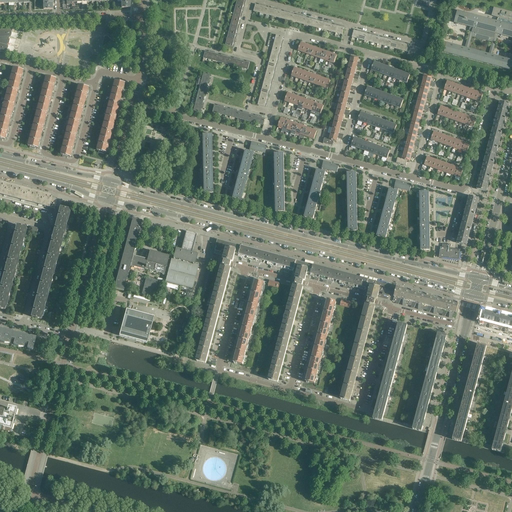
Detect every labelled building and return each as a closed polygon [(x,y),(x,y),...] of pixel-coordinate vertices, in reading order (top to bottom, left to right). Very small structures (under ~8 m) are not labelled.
[(260,13),(262,5),(260,4),(260,5),(255,4),(254,11),(260,13)] [(241,12),(242,8),(236,7),(234,13),(242,15),(243,13),(241,12)] [(273,16),(275,8),(273,7),(272,9),(268,8),(266,14),(273,16)] [(279,18),(281,11),(277,10),(277,9),(275,8),(273,16),(279,18)] [(444,43),(442,52),(511,70),(511,64),(511,61),(492,56),(493,53),(498,34),(511,37),(511,12),(495,8),(493,17),(498,18),(497,22),(458,11),(455,23),(471,27),(465,49),(444,43)] [(285,19),(287,11),(285,11),(285,12),(281,11),(279,18),(285,19)] [(298,23),(300,15),(298,14),(297,15),(293,14),(292,21),(298,23)] [(304,24),(306,18),(302,17),(302,15),(300,15),(298,23),(304,24)] [(311,26),(313,18),(310,17),(310,19),(306,18),(304,24),(311,26)] [(317,28),(319,21),(315,20),(315,19),(313,18),(311,26),(317,28)] [(238,25),(239,21),(233,19),(231,26),(239,28),(239,25),(238,25)] [(323,29),(325,21),(323,21),(323,22),(319,21),(317,28),(323,29)] [(336,33),(338,25),(336,24),(335,25),(331,24),(329,31),(336,33)] [(342,34),(344,28),(340,27),(340,25),(338,25),(336,33),(342,34)] [(0,44),(6,46),(7,45),(8,38),(10,37),(12,29),(0,29),(0,44)] [(358,39),(360,31),(358,30),(358,31),(354,30),(352,37),(358,39)] [(365,40),(366,34),(362,33),(363,31),(360,31),(358,39),(365,40)] [(235,38),(236,34),(229,32),(228,38),(235,40),(236,38),(235,38)] [(371,42),(373,34),(371,33),(370,35),(366,34),(365,40),(371,42)] [(282,41),(283,37),(277,35),(275,42),(283,44),(283,41),(282,41)] [(384,45),(386,37),(383,37),(383,38),(379,37),(377,44),(384,45)] [(390,47),(392,40),(388,39),(388,38),(386,37),(384,45),(390,47)] [(232,47),(233,42),(235,43),(235,40),(228,38),(226,45),(232,47)] [(396,49),(398,41),(396,40),(396,41),(392,40),(390,47),(396,49)] [(282,46),(283,44),(275,42),(273,48),(280,50),(281,46),(282,46)] [(409,52),(411,44),(409,43),(408,45),(404,44),(403,50),(409,52)] [(415,54),(417,47),(413,46),(413,45),(411,44),(409,52),(415,54)] [(279,54),(280,50),(273,48),(272,54),(279,56),(280,54),(279,54)] [(210,59),(212,51),(210,51),(209,52),(205,51),(203,58),(210,59)] [(222,63),(225,55),(222,54),(222,56),(218,55),(216,61),(222,63)] [(279,59),(279,56),(272,54),(270,61),(276,62),(277,58),(279,59)] [(229,64),(230,58),(227,57),(227,55),(225,55),(222,63),(229,64)] [(357,64),(359,58),(351,56),(350,62),(357,64)] [(235,66),(237,58),(235,58),(234,59),(230,58),(229,64),(235,66)] [(241,68),(243,61),(239,60),(239,59),(237,58),(235,66),(241,68)] [(248,69),(250,62),(247,61),(247,62),(243,61),(241,68),(248,69)] [(275,66),(276,62),(270,61),(268,67),(276,69),(277,67),(275,66)] [(21,76),(23,70),(21,70),(21,68),(16,67),(15,68),(13,68),(10,82),(19,84),(20,79),(21,79),(22,76),(21,76)] [(275,71),(276,69),(268,67),(267,73),(273,75),(274,71),(275,71)] [(209,78),(210,74),(204,73),(202,79),(210,81),(210,79),(209,78)] [(272,79),(273,75),(267,73),(265,80),(273,82),(273,79),(272,79)] [(54,84),(55,79),(54,78),(54,77),(49,76),(48,77),(46,76),(42,90),(52,93),(53,88),(54,88),(54,84)] [(430,84),(432,78),(424,76),(423,82),(430,84)] [(123,89),(124,83),(122,83),(122,81),(117,80),(116,81),(115,81),(111,95),(120,97),(122,91),(122,92),(123,89)] [(272,84),(273,82),(265,80),(263,86),(270,88),(271,84),(272,84)] [(17,93),(18,90),(18,89),(19,84),(10,82),(6,95),(15,98),(17,93)] [(87,93),(88,87),(86,87),(86,86),(81,84),(80,85),(79,85),(75,99),(84,102),(86,96),(87,93)] [(206,91),(207,87),(200,85),(199,92),(206,94),(207,91),(206,91)] [(269,92),(270,88),(263,86),(262,92),(269,94),(270,92),(269,92)] [(50,102),(51,98),(50,98),(52,93),(42,90),(39,104),(48,107),(49,101),(50,102)] [(206,96),(206,94),(199,92),(197,98),(203,100),(204,96),(206,96)] [(14,107),(14,103),(15,98),(6,95),(2,109),(12,112),(13,107),(14,107)] [(119,103),(120,97),(111,95),(107,109),(117,111),(118,105),(119,105),(119,103)] [(202,104),(203,100),(197,98),(195,104),(203,106),(204,104),(202,104)] [(82,110),(83,107),(84,102),(75,99),(71,113),(81,115),(82,110)] [(265,104),(266,100),(260,99),(258,105),(266,107),(267,105),(265,104)] [(508,109),(510,104),(508,104),(507,103),(506,104),(500,102),(498,109),(508,112),(508,110),(509,110),(509,109),(508,109)] [(46,115),(47,112),(48,107),(39,104),(35,118),(44,121),(46,115)] [(200,112),(201,108),(202,109),(203,106),(195,104),(194,111),(200,112)] [(219,113),(221,105),(218,105),(218,106),(214,105),(212,111),(219,113)] [(225,115),(227,108),(223,107),(223,106),(221,105),(219,113),(225,115)] [(231,117),(233,109),(231,108),(231,109),(227,108),(225,115),(231,117)] [(10,121),(11,117),(10,117),(12,112),(2,109),(0,117),(0,123),(8,126),(9,120),(10,121)] [(115,117),(117,111),(107,109),(104,122),(113,125),(115,119),(116,117),(115,117)] [(507,115),(508,114),(507,113),(508,112),(498,109),(496,116),(506,119),(507,115)] [(244,120),(246,112),(244,111),(243,113),(239,112),(237,118),(244,120)] [(250,122),(252,115),(248,114),(248,113),(246,112),(244,120),(250,122)] [(79,124),(80,121),(79,121),(81,115),(71,113),(68,127),(77,129),(78,124),(79,124)] [(256,123),(258,115),(256,115),(256,116),(252,115),(250,122),(256,123)] [(263,125),(265,118),(260,117),(261,116),(258,115),(256,123),(263,125)] [(505,123),(506,119),(496,116),(494,124),(504,126),(504,125),(505,125),(505,123)] [(43,129),(43,126),(44,121),(35,118),(31,132),(41,134),(42,129),(43,129)] [(112,131),(113,125),(104,122),(100,136),(110,139),(111,133),(112,131)] [(6,134),(7,131),(8,126),(0,123),(0,140),(2,141),(2,139),(4,140),(6,134)] [(503,130),(504,128),(503,128),(504,126),(494,124),(492,131),(502,134),(503,130)] [(75,138),(76,134),(77,129),(68,127),(64,141),(73,143),(75,138)] [(501,138),(502,134),(492,131),(490,138),(500,141),(500,139),(501,139),(501,138)] [(39,143),(40,140),(39,140),(41,134),(31,132),(28,146),(29,146),(29,148),(34,149),(35,148),(37,148),(38,143),(39,143)] [(337,142),(338,136),(331,134),(329,140),(334,141),(337,142)] [(211,144),(211,139),(211,135),(202,135),(202,144),(211,144)] [(108,147),(108,145),(110,139),(100,136),(96,150),(98,151),(98,152),(103,154),(104,152),(106,153),(107,147),(108,147)] [(500,144),(500,143),(500,142),(500,141),(490,138),(488,145),(498,148),(499,144),(500,144)] [(72,152),(72,148),(73,143),(64,141),(60,155),(62,155),(62,157),(67,158),(68,157),(70,157),(71,152),(72,152)] [(257,151),(259,144),(251,142),(249,149),(249,152),(253,153),(253,150),(257,151)] [(212,160),(211,144),(202,144),(203,160),(212,160)] [(264,153),(267,146),(259,144),(257,151),(264,153)] [(497,152),(498,148),(488,145),(487,153),(496,155),(497,154),(497,152)] [(253,153),(249,152),(244,151),(240,166),(249,169),(253,153)] [(410,161),(411,155),(404,153),(402,159),(407,161),(410,161)] [(496,159),(496,157),(496,155),(487,153),(485,160),(494,163),(495,158),(496,159)] [(284,163),(284,158),(284,154),(275,154),(275,163),(284,163)] [(212,176),(212,160),(203,160),(203,177),(212,176)] [(493,167),(494,164),(494,163),(485,160),(483,167),(492,170),(493,168),(494,167),(493,167)] [(329,170),(331,163),(324,161),(322,168),(321,171),(325,172),(326,169),(329,170)] [(284,179),(284,163),(275,163),(275,180),(284,179)] [(338,171),(339,165),(331,163),(329,170),(337,172),(338,171)] [(245,184),(249,169),(240,166),(236,182),(245,184)] [(492,173),(492,172),(492,171),(492,170),(483,167),(481,174),(490,177),(491,173),(492,173)] [(322,188),(326,172),(325,172),(321,171),(317,170),(313,186),(322,188)] [(357,182),(356,177),(356,173),(347,173),(347,183),(357,182)] [(489,181),(490,177),(481,174),(479,182),(488,184),(489,183),(490,181),(489,181)] [(212,193),(212,176),(203,177),(203,193),(212,193)] [(285,196),(284,179),(275,180),(275,196),(285,196)] [(402,189),(404,182),(396,180),(394,187),(395,187),(394,190),(398,191),(398,188),(402,189)] [(241,200),(245,184),(236,182),(232,198),(241,200)] [(357,199),(357,182),(347,183),(348,199),(357,199)] [(410,191),(412,184),(404,182),(402,189),(410,191)] [(488,188),(489,186),(488,186),(488,184),(479,182),(477,189),(483,191),(485,192),(485,191),(487,192),(488,187),(488,188)] [(0,197),(13,201),(16,188),(0,184),(0,197)] [(317,204),(322,188),(313,186),(308,201),(317,204)] [(57,199),(51,198),(51,197),(16,188),(13,201),(44,209),(44,207),(48,208),(48,207),(54,209),(57,199)] [(398,191),(394,190),(389,189),(385,205),(394,207),(398,191)] [(429,201),(429,196),(429,192),(420,192),(420,202),(429,201)] [(285,212),(285,196),(275,196),(276,212),(285,212)] [(477,206),(478,205),(479,202),(480,200),(479,200),(479,199),(469,196),(468,200),(468,203),(467,205),(466,209),(465,212),(476,215),(477,209),(477,208),(477,206)] [(357,215),(357,199),(348,199),(348,215),(357,215)] [(313,219),(317,204),(308,201),(304,217),(313,219)] [(429,218),(429,201),(420,202),(420,218),(429,218)] [(390,223),(394,207),(385,205),(381,220),(390,223)] [(66,225),(70,211),(60,208),(58,214),(59,214),(59,217),(58,216),(56,222),(66,225)] [(472,224),(473,221),(474,221),(476,215),(465,212),(464,215),(463,219),(463,221),(462,224),(461,227),(472,230),(473,224),(472,224)] [(357,231),(357,215),(348,215),(348,231),(357,231)] [(430,234),(429,218),(420,218),(420,234),(430,234)] [(123,291),(130,266),(144,270),(145,269),(165,274),(169,256),(149,251),(147,259),(133,256),(142,222),(132,219),(128,237),(126,236),(125,240),(127,240),(119,269),(118,269),(117,273),(118,273),(114,289),(123,291)] [(386,239),(390,223),(381,220),(377,236),(386,239)] [(63,238),(66,225),(56,222),(55,228),(56,228),(55,230),(54,230),(53,236),(63,238)] [(23,242),(26,228),(17,226),(15,232),(16,232),(16,234),(15,234),(13,239),(23,242)] [(468,239),(469,236),(470,236),(472,230),(461,227),(460,231),(459,234),(459,236),(458,239),(457,243),(467,246),(467,245),(468,245),(468,243),(469,240),(468,239)] [(197,235),(186,232),(181,249),(192,252),(197,235)] [(430,250),(430,234),(420,234),(421,250),(430,250)] [(59,252),(63,238),(53,236),(51,241),(52,242),(52,244),(51,243),(49,249),(59,252)] [(19,256),(23,242),(13,239),(12,245),(13,245),(12,248),(11,247),(9,253),(19,256)] [(221,252),(224,241),(224,242),(218,241),(219,240),(218,240),(217,241),(218,241),(217,246),(216,245),(215,250),(221,252)] [(239,255),(241,246),(240,246),(233,244),(232,244),(225,242),(224,241),(221,252),(221,255),(225,256),(227,247),(236,250),(235,254),(239,255)] [(459,260),(460,250),(450,249),(450,244),(442,244),(442,248),(440,247),(439,257),(444,258),(459,260)] [(276,267),(279,256),(269,253),(241,246),(239,255),(238,257),(242,258),(247,259),(251,260),(260,263),(264,264),(265,262),(266,262),(268,262),(267,264),(272,266),(276,267)] [(231,265),(231,262),(233,262),(233,260),(233,259),(238,260),(238,257),(239,255),(235,254),(236,250),(227,247),(225,256),(224,260),(225,260),(224,263),(223,266),(222,266),(218,280),(227,282),(231,268),(230,268),(231,265)] [(195,263),(197,254),(176,248),(174,257),(172,257),(171,258),(177,260),(177,258),(181,259),(181,261),(198,265),(199,264),(195,263)] [(55,265),(59,252),(49,249),(48,254),(48,255),(49,255),(48,257),(47,257),(46,263),(55,265)] [(16,269),(19,256),(9,253),(8,259),(9,259),(8,261),(7,261),(6,267),(16,269)] [(294,269),(296,260),(288,258),(279,256),(276,267),(281,268),(285,269),(289,270),(294,271),(294,269)] [(192,289),(198,268),(198,265),(181,261),(181,259),(177,258),(177,260),(171,258),(165,282),(180,286),(192,289)] [(303,268),(305,263),(304,263),(297,261),(296,260),(294,269),(298,270),(299,267),(303,268)] [(52,279),(55,265),(46,263),(44,268),(45,269),(45,271),(44,270),(42,276),(52,279)] [(310,276),(313,265),(312,265),(305,263),(303,268),(308,269),(306,275),(310,276)] [(12,283),(16,269),(6,267),(4,272),(5,272),(5,275),(4,274),(2,280),(12,283)] [(303,284),(304,281),(305,281),(306,275),(308,269),(303,268),(299,267),(298,270),(296,276),(296,279),(297,279),(296,282),(295,285),(294,285),(291,299),(299,301),(303,287),(302,287),(303,284)] [(357,288),(360,277),(343,273),(330,269),(322,267),(319,278),(323,279),(332,282),(337,283),(337,281),(340,281),(339,283),(344,285),(343,288),(351,290),(352,287),(356,288),(357,288)] [(48,292),(52,279),(42,276),(41,282),(42,282),(41,284),(40,284),(38,290),(48,292)] [(365,290),(368,280),(360,277),(357,288),(361,289),(365,290)] [(159,292),(160,286),(157,285),(158,281),(146,278),(142,294),(154,297),(155,291),(159,292)] [(0,293),(9,296),(12,283),(2,280),(1,286),(2,286),(1,288),(0,288),(0,293)] [(224,295),(227,282),(218,280),(215,293),(224,295)] [(369,294),(371,286),(375,287),(377,282),(376,282),(369,280),(368,280),(365,290),(365,293),(369,294)] [(261,295),(264,283),(256,281),(253,293),(261,295)] [(390,292),(390,291),(391,287),(392,287),(392,286),(391,285),(391,286),(386,285),(386,284),(385,284),(381,283),(380,288),(378,297),(388,300),(390,292)] [(375,303),(376,300),(377,300),(378,297),(380,288),(375,287),(371,286),(369,294),(368,298),(369,298),(368,301),(367,304),(366,304),(362,318),(371,320),(375,306),(374,306),(375,303)] [(402,299),(405,290),(403,289),(402,288),(401,288),(400,288),(397,287),(394,297),(398,298),(401,299),(402,299)] [(410,301),(413,291),(409,290),(408,289),(408,290),(408,289),(406,290),(405,290),(402,299),(403,299),(406,300),(410,301)] [(45,306),(48,292),(38,290),(37,295),(38,296),(37,298),(36,298),(35,303),(45,306)] [(417,303),(420,294),(419,293),(417,292),(413,291),(410,301),(413,302),(416,303),(417,303)] [(0,308),(5,310),(9,296),(0,293),(0,308)] [(220,309),(224,295),(215,293),(211,307),(220,309)] [(258,306),(261,295),(253,293),(249,304),(258,306)] [(425,305),(428,295),(424,294),(424,293),(421,294),(420,294),(417,303),(419,304),(422,304),(425,305)] [(433,307),(435,298),(434,297),(433,296),(432,296),(428,295),(425,305),(429,306),(432,307),(433,307)] [(441,309),(444,299),(440,298),(439,298),(439,297),(437,298),(435,298),(433,307),(434,308),(437,308),(441,309)] [(296,315),(299,301),(291,299),(287,312),(296,315)] [(448,311),(451,302),(450,301),(448,300),(447,300),(444,299),(441,309),(444,310),(447,311),(448,311)] [(333,314),(336,302),(328,300),(325,312),(333,314)] [(457,313),(459,305),(460,305),(460,303),(458,303),(455,302),(452,302),(451,302),(448,311),(449,312),(453,313),(456,314),(456,313),(457,313)] [(41,319),(45,306),(35,303),(33,309),(34,309),(34,311),(33,311),(31,317),(41,319)] [(255,318),(258,306),(249,304),(246,316),(255,318)] [(217,323),(220,309),(211,307),(208,320),(217,323)] [(489,322),(491,312),(490,312),(488,310),(488,311),(488,310),(487,311),(485,310),(482,309),(482,311),(480,319),(481,320),(484,321),(488,322),(489,322)] [(154,317),(127,310),(126,310),(121,327),(119,336),(136,340),(147,343),(147,342),(149,334),(154,317)] [(292,328),(296,315),(287,312),(283,326),(292,328)] [(330,325),(333,314),(325,312),(322,323),(330,325)] [(496,324),(499,314),(495,313),(495,312),(492,313),(491,312),(489,322),(490,322),(493,323),(496,324)] [(504,326),(507,317),(505,316),(504,314),(503,315),(499,314),(496,324),(500,325),(503,326),(504,326)] [(252,330),(255,318),(246,316),(243,327),(252,330)] [(368,334),(371,321),(371,320),(362,318),(359,331),(368,334)] [(213,336),(217,323),(208,320),(204,334),(213,336)] [(327,337),(330,325),(322,323),(318,335),(327,337)] [(403,340),(407,328),(407,326),(399,323),(395,338),(403,340)] [(289,342),(292,328),(283,326),(280,339),(289,342)] [(249,341),(252,330),(243,327),(240,339),(249,341)] [(32,350),(36,337),(30,336),(27,335),(16,332),(16,333),(13,332),(13,331),(2,328),(2,329),(0,328),(0,341),(4,343),(5,343),(10,344),(11,342),(14,342),(13,344),(13,345),(13,344),(18,346),(19,347),(24,347),(25,345),(27,346),(27,348),(32,350)] [(364,347),(368,334),(359,331),(355,345),(364,347)] [(210,350),(213,336),(204,334),(201,347),(210,350)] [(443,351),(447,336),(438,334),(434,348),(443,351)] [(324,349),(327,337),(318,335),(315,346),(324,349)] [(400,353),(403,340),(395,338),(391,351),(400,353)] [(246,353),(249,341),(240,339),(237,351),(246,353)] [(285,355),(289,342),(280,339),(276,353),(285,355)] [(483,361),(487,347),(478,344),(474,359),(483,361)] [(361,361),(364,347),(355,345),(352,358),(361,361)] [(321,360),(324,349),(315,346),(312,358),(321,360)] [(207,361),(208,355),(210,350),(201,347),(197,361),(199,362),(206,363),(206,361),(207,361)] [(439,364),(443,351),(434,348),(431,362),(439,364)] [(243,365),(246,353),(237,351),(234,363),(243,365)] [(396,367),(400,353),(391,351),(388,364),(396,367)] [(282,369),(285,355),(276,353),(273,366),(282,369)] [(318,372),(321,360),(312,358),(309,370),(318,372)] [(357,374),(361,361),(352,358),(348,372),(357,374)] [(479,374),(483,361),(474,359),(470,372),(479,374)] [(438,371),(439,364),(431,362),(429,368),(438,371)] [(393,380),(396,367),(388,364),(384,378),(393,380)] [(278,383),(280,374),(282,369),(273,366),(270,378),(269,380),(278,383)] [(436,377),(438,371),(429,368),(427,375),(436,377)] [(315,384),(318,372),(309,370),(306,382),(315,384)] [(354,388),(357,374),(348,372),(345,385),(354,388)] [(476,388),(479,374),(470,372),(467,385),(476,388)] [(432,391),(436,377),(427,375),(424,388),(432,391)] [(389,393),(393,380),(384,378),(381,391),(389,393)] [(350,399),(354,388),(345,385),(342,397),(341,399),(350,402),(350,399)] [(472,401),(476,388),(467,385),(463,399),(472,401)] [(429,404),(432,391),(424,388),(420,402),(429,404)] [(386,407),(389,393),(381,391),(377,404),(386,407)] [(511,412),(511,410),(511,397),(506,396),(503,409),(511,412)] [(469,414),(472,401),(463,399),(460,412),(469,414)] [(425,417),(429,404),(420,402),(417,415),(425,417)] [(382,421),(386,407),(377,404),(373,419),(382,421)] [(15,418),(17,411),(16,410),(7,408),(6,415),(0,413),(0,428),(2,429),(2,430),(10,432),(11,432),(13,424),(14,424),(14,423),(15,423),(15,422),(15,421),(15,420),(15,419),(15,418)] [(508,425),(511,412),(503,409),(499,422),(508,425)] [(465,428),(469,414),(460,412),(456,425),(465,428)] [(422,432),(425,417),(417,415),(413,429),(422,432)] [(505,438),(508,425),(499,422),(496,436),(505,438)] [(461,442),(465,428),(456,425),(453,440),(461,442)] [(502,449),(505,438),(496,436),(493,447),(492,450),(501,453),(502,449)]
